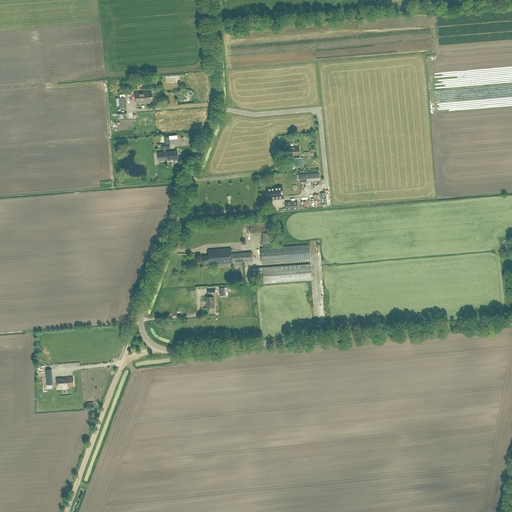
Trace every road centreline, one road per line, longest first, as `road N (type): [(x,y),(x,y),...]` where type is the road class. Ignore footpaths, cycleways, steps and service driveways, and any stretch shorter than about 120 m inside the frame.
road 1 (unclassified): [(511,321),(162,350),(144,337),(139,317)]
road 2 (unclassified): [(139,317),(210,121),(208,0)]
road 3 (unknown): [(212,108),(318,116),(326,185),(286,200)]
road 4 (track): [(120,361),(66,511)]
